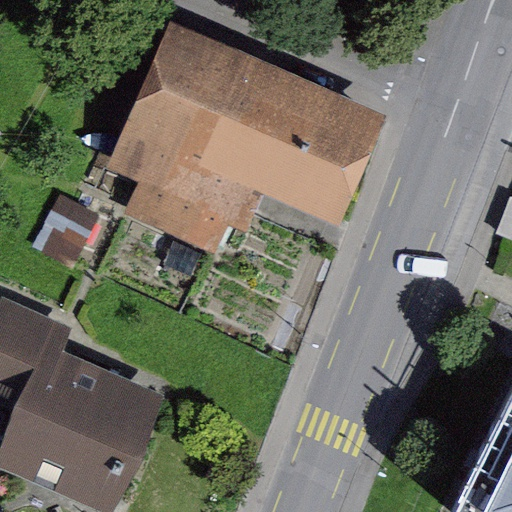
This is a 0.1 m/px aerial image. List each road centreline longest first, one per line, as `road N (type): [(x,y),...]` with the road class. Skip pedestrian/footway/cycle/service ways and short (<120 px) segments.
road 1 (tertiary): [(455,101),(306,511)]
road 2 (residential): [(192,0),(455,101)]
road 3 (unknown): [(402,250),(511,311)]
